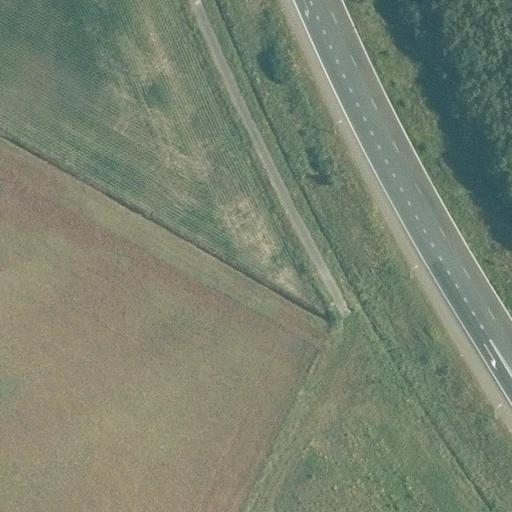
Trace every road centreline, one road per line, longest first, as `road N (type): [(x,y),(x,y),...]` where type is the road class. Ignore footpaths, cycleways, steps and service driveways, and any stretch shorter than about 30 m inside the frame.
road 1 (motorway): [(326,0),(411,179),(500,331)]
road 2 (track): [(353,295),(244,85),(211,0)]
